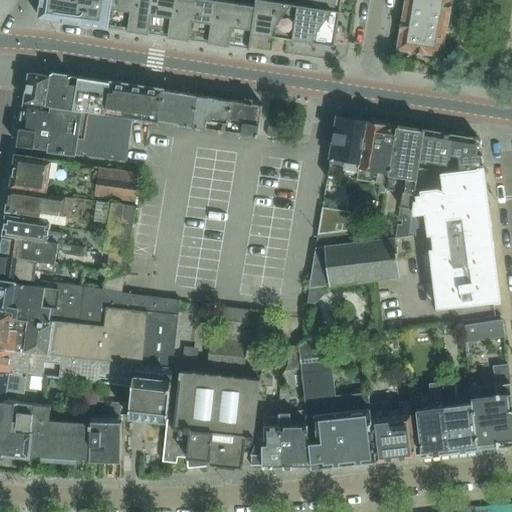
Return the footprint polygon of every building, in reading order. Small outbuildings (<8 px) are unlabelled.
[(40,0),(39,14),(38,14),(38,16),(39,16),(38,16),(108,27),(111,0),(40,0)] [(132,0),(111,0),(108,27),(128,30),(132,0)] [(148,33),(153,0),(132,0),(128,30),(148,33)] [(174,0),(153,0),(148,33),(169,36),(174,0)] [(194,0),(174,0),(169,36),(189,39),(194,0)] [(215,0),(194,0),(189,39),(209,42),(215,0)] [(236,2),(223,0),(215,0),(209,42),(229,45),(236,2)] [(252,33),(293,39),(298,4),(296,4),(297,4),(273,0),(255,0),(255,5),(256,5),(252,33)] [(296,4),(298,4),(340,11),(341,0),(297,0),(297,4),(296,4)] [(511,0),(406,0),(398,48),(413,50),(413,51),(416,51),(419,52),(422,52),(426,53),(426,52),(440,55),(446,23),(447,23),(450,0),(511,0)] [(256,5),(255,5),(236,2),(229,45),(249,48),(250,48),(252,33),(256,5)] [(340,11),(298,4),(293,39),(335,45),(340,11)] [(77,86),(78,77),(71,76),(71,75),(51,72),(50,74),(48,73),(48,74),(32,72),(32,71),(30,71),(30,72),(29,72),(24,102),(25,102),(34,104),(72,109),(77,86)] [(72,109),(89,112),(89,111),(105,113),(106,103),(109,91),(110,81),(78,77),(77,86),(72,109)] [(162,99),(164,90),(110,81),(109,91),(106,103),(105,113),(133,118),(138,118),(158,121),(159,111),(162,99)] [(159,111),(159,116),(172,118),(173,115),(180,116),(178,124),(192,126),(197,95),(186,93),(185,93),(181,92),(179,92),(164,90),(162,99),(159,111)] [(197,95),(192,126),(205,128),(207,120),(215,121),(216,117),(228,119),(231,100),(215,98),(215,97),(214,97),(210,97),(210,96),(208,96),(197,95)] [(241,134),(258,136),(262,105),(253,103),(251,102),(251,103),(246,102),(245,102),(231,100),(228,119),(243,120),(241,134)] [(127,160),(133,118),(105,113),(89,111),(89,112),(72,109),(34,104),(25,102),(25,103),(24,103),(21,119),(22,120),(22,121),(23,121),(22,128),(20,128),(17,144),(34,147),(34,146),(50,149),(127,160)] [(358,175),(367,120),(363,120),(360,115),(354,115),(351,118),(347,117),(346,119),(342,119),(342,118),(341,117),(338,116),(327,179),(328,179),(329,175),(334,175),(333,176),(341,178),(342,172),(358,175)] [(388,174),(396,125),(382,123),(381,119),(373,118),(371,121),(367,120),(358,175),(357,179),(375,182),(374,184),(380,185),(378,192),(386,194),(387,190),(386,190),(389,175),(388,174)] [(399,125),(396,125),(388,174),(389,175),(386,190),(387,190),(402,193),(399,207),(400,207),(398,220),(402,221),(401,224),(397,224),(395,237),(409,235),(413,216),(413,215),(411,215),(414,199),(417,179),(416,179),(422,139),(424,129),(422,129),(422,130),(423,130),(423,132),(422,132),(416,131),(416,130),(416,128),(414,128),(411,125),(411,124),(403,123),(403,124),(399,125)] [(277,137),(278,127),(268,126),(267,136),(277,137)] [(452,134),(452,133),(450,133),(450,134),(444,133),(444,132),(443,131),(442,132),(439,132),(437,129),(431,128),(428,130),(425,130),(423,139),(420,159),(448,165),(449,156),(448,156),(452,134)] [(474,164),(483,163),(484,163),(484,161),(483,162),(482,154),(483,154),(483,152),(482,152),(481,144),(481,143),(481,141),(477,137),(475,137),(465,136),(463,133),(456,132),(454,134),(452,134),(448,156),(449,156),(450,157),(451,154),(458,156),(460,166),(474,164)] [(90,166),(15,154),(15,156),(16,156),(12,180),(10,187),(20,188),(86,198),(90,166)] [(111,201),(126,204),(136,205),(141,174),(140,174),(135,172),(99,167),(97,177),(94,199),(111,201)] [(436,308),(493,301),(499,301),(500,301),(493,240),(491,240),(491,241),(487,242),(486,239),(485,230),(485,227),(489,227),(491,227),(484,167),(440,173),(442,189),(438,187),(420,189),(420,193),(416,194),(416,199),(414,199),(411,215),(413,215),(424,214),(426,226),(430,252),(436,308)] [(94,199),(86,198),(20,188),(10,187),(7,209),(6,214),(16,215),(38,219),(50,221),(60,223),(60,224),(63,227),(106,233),(111,201),(94,199)] [(106,233),(104,250),(110,251),(128,255),(136,205),(126,204),(111,201),(106,233)] [(3,233),(3,234),(13,235),(62,243),(63,233),(49,231),(50,221),(38,219),(16,215),(6,214),(6,215),(4,233),(3,233)] [(318,238),(348,231),(351,219),(331,215),(330,219),(321,218),(318,238)] [(421,217),(413,216),(409,235),(417,237),(421,217)] [(318,238),(316,247),(326,246),(346,243),(348,231),(318,238)] [(84,247),(71,245),(62,243),(13,235),(3,234),(0,254),(10,256),(55,263),(56,258),(58,258),(59,249),(61,250),(65,253),(83,256),(84,247)] [(326,246),(316,247),(309,287),(326,285),(397,277),(395,237),(346,243),(326,246)] [(110,251),(107,272),(125,275),(128,255),(110,251)] [(0,275),(34,281),(36,270),(53,273),(55,263),(10,256),(0,254),(0,275)] [(55,263),(53,273),(62,274),(64,265),(55,263)] [(107,272),(104,289),(122,291),(125,275),(107,272)] [(122,292),(122,291),(104,289),(50,281),(49,286),(1,280),(0,282),(0,281),(0,300),(2,301),(1,308),(0,307),(0,310),(16,313),(15,316),(17,317),(18,315),(28,317),(28,320),(27,331),(24,350),(67,355),(103,360),(100,383),(132,386),(129,416),(132,417),(132,416),(142,417),(142,418),(144,418),(143,423),(167,426),(167,420),(168,414),(179,310),(180,300),(122,292)] [(327,293),(326,285),(309,287),(307,303),(315,304),(327,293)] [(212,316),(211,327),(228,329),(247,331),(248,320),(249,310),(214,306),(212,316)] [(0,347),(16,351),(16,350),(18,330),(27,331),(28,320),(15,318),(14,323),(11,323),(12,316),(15,316),(16,313),(0,310),(0,347)] [(494,337),(503,336),(504,335),(502,320),(492,321),(463,326),(465,341),(494,337)] [(228,329),(227,339),(248,341),(249,332),(247,331),(228,329)] [(210,336),(206,369),(245,373),(248,341),(227,339),(210,336)] [(298,344),(301,371),(306,415),(314,414),(317,441),(310,441),(312,464),(312,467),(345,464),(345,462),(351,461),(351,463),(375,460),(376,460),(376,459),(369,395),(368,391),(336,395),(329,339),(307,338),(298,344)] [(301,371),(298,344),(288,345),(289,365),(285,372),(301,371)] [(16,351),(0,347),(0,370),(28,374),(100,383),(103,360),(67,355),(24,350),(24,351),(16,350),(16,351)] [(470,388),(472,401),(476,437),(477,447),(478,447),(497,445),(497,446),(511,444),(511,443),(511,414),(511,408),(511,398),(508,364),(507,364),(507,365),(498,366),(493,366),(495,385),(470,388)] [(0,395),(6,397),(8,390),(17,391),(17,397),(35,400),(37,389),(26,388),(28,374),(0,370),(0,395)] [(208,465),(209,465),(243,468),(244,458),(245,451),(249,451),(250,445),(251,445),(254,438),(260,378),(248,377),(248,376),(244,376),(244,377),(235,376),(235,375),(231,374),(231,375),(222,375),(222,373),(219,373),(218,374),(209,373),(209,372),(206,372),(206,373),(197,372),(197,371),(193,370),(193,371),(180,370),(175,414),(168,414),(167,420),(167,426),(163,459),(162,461),(177,463),(178,456),(187,458),(188,470),(189,464),(194,464),(200,463),(200,464),(201,460),(208,461),(208,465)] [(415,455),(416,455),(415,446),(410,401),(413,401),(410,377),(396,379),(396,384),(395,384),(396,389),(397,389),(399,409),(391,410),(390,400),(387,400),(386,393),(369,395),(376,459),(377,459),(377,460),(379,459),(385,459),(387,459),(387,458),(392,458),(395,458),(396,458),(396,457),(400,456),(401,457),(404,457),(413,456),(415,456),(415,455)] [(477,447),(476,437),(472,401),(457,404),(454,381),(442,382),(450,451),(458,450),(477,448),(478,448),(477,447)] [(417,409),(420,445),(422,455),(423,455),(442,452),(450,451),(442,382),(429,383),(431,400),(433,400),(434,406),(417,409)] [(0,399),(0,453),(29,456),(29,455),(36,404),(0,399)] [(110,416),(91,416),(90,458),(90,460),(121,461),(122,421),(120,421),(120,402),(111,402),(110,416)] [(90,458),(91,416),(55,412),(54,419),(50,419),(51,405),(36,404),(29,455),(30,455),(30,454),(41,455),(42,456),(42,455),(53,456),(54,456),(65,456),(65,457),(66,457),(66,456),(77,457),(77,458),(78,458),(78,457),(89,458),(90,458)] [(255,444),(251,452),(252,455),(252,465),(263,465),(263,468),(265,468),(265,462),(265,461),(270,461),(270,468),(272,468),(272,465),(273,465),(273,464),(283,464),(279,424),(279,416),(265,416),(265,424),(265,443),(255,444)] [(291,468),(293,468),(293,465),(293,464),(312,464),(310,441),(307,424),(279,424),(283,464),(283,465),(284,465),(284,468),(286,468),(285,461),(286,461),(290,461),(291,461),(291,468)] [(511,511),(511,499),(484,503),(485,511),(511,511)]
